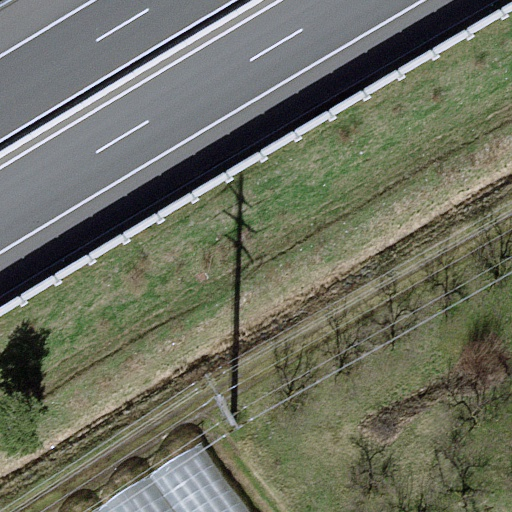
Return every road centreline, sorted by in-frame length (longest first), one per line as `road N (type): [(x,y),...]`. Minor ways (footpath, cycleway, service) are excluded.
road 1 (motorway): [(0,212),(354,0)]
road 2 (motorway): [(161,0),(0,97)]
